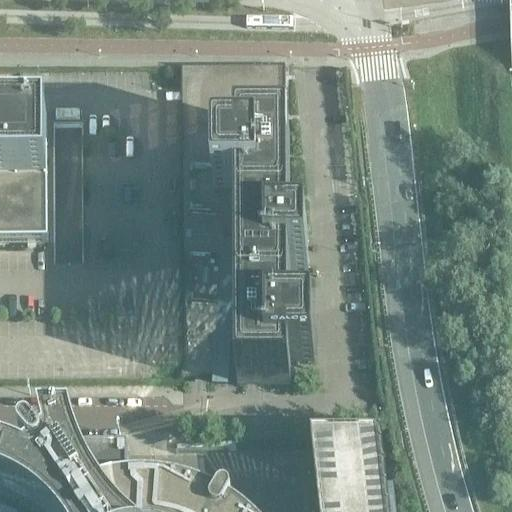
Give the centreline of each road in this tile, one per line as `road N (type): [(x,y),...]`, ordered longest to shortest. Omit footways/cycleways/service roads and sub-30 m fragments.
road 1 (motorway): [(369,0),(421,346),(458,511)]
road 2 (unclassified): [(0,410),(167,411)]
